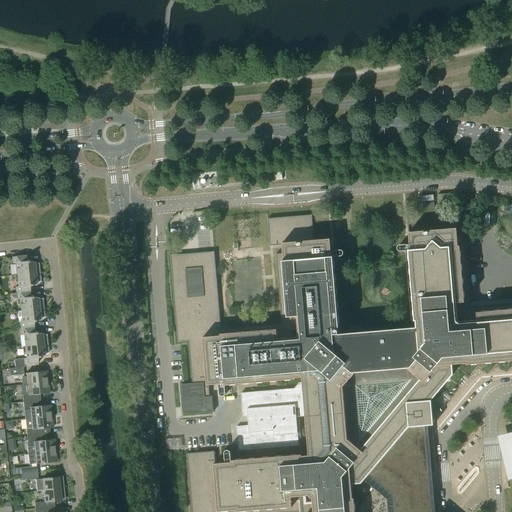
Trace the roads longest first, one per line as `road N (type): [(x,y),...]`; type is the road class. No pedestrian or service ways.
road 1 (residential): [(511,187),(417,181),(121,206)]
road 2 (tertiary): [(511,86),(278,115),(131,122)]
road 3 (tertiary): [(133,142),(369,125),(511,138)]
road 4 (residential): [(0,248),(50,242),(80,511)]
road 5 (residential): [(156,511),(121,206)]
